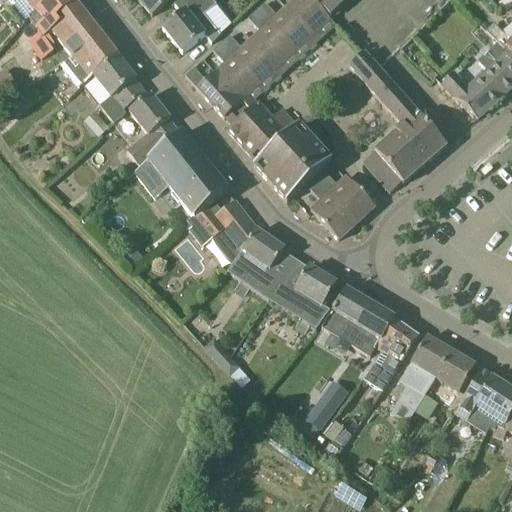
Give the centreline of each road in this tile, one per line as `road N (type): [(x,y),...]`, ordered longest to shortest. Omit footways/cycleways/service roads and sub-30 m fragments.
road 1 (tertiary): [(382,258),(337,261),(275,226),(92,0)]
road 2 (residential): [(398,219),(295,95),(328,68)]
road 3 (tertiary): [(511,361),(398,295),(382,258)]
road 4 (residential): [(398,219),(511,117)]
